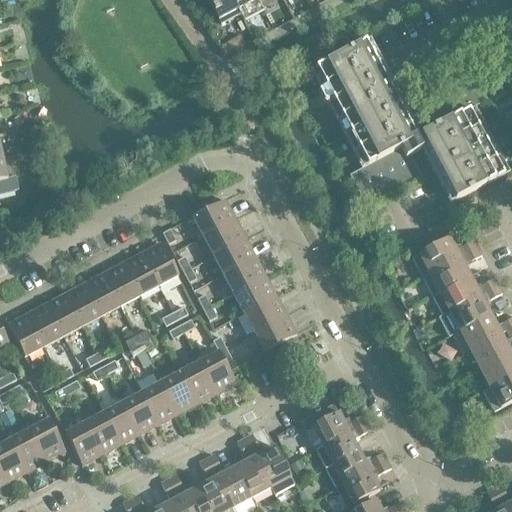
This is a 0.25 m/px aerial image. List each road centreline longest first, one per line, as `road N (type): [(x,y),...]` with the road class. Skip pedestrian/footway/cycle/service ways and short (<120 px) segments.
road 1 (residential): [(0,272),(222,158),(260,179),(352,364)]
road 2 (residential): [(82,511),(352,364)]
road 3 (residential): [(352,364),(429,489)]
road 4 (residential): [(497,203),(417,241),(396,201)]
